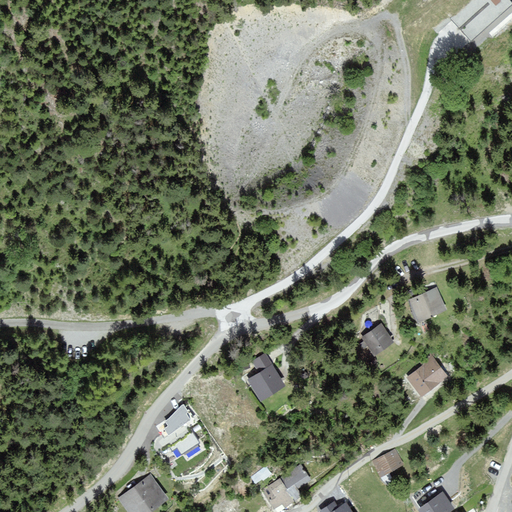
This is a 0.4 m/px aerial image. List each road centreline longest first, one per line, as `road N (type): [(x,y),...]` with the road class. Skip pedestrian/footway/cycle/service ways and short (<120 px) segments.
road 1 (tertiary): [(67,511),(120,464),(150,414),(221,337),(335,300),(403,243),(511,219)]
road 2 (residential): [(511,371),(366,457),(298,511)]
road 3 (track): [(0,323),(105,326),(214,311),(243,326)]
